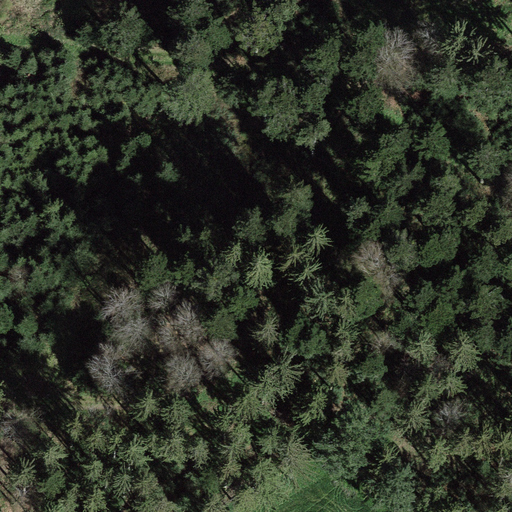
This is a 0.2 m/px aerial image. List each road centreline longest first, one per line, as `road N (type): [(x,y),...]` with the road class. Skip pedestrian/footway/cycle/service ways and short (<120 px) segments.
road 1 (track): [(0,430),(36,417),(145,419),(242,451),(443,452),(511,424)]
road 2 (track): [(0,74),(449,94),(511,107)]
